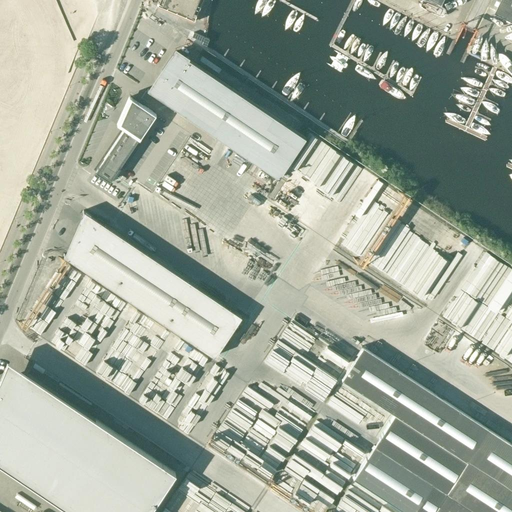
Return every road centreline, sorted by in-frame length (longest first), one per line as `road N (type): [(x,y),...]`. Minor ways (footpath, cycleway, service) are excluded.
road 1 (unknown): [(61,182),(511,426)]
road 2 (unclassified): [(0,330),(136,0)]
road 3 (unclassified): [(264,511),(0,330)]
